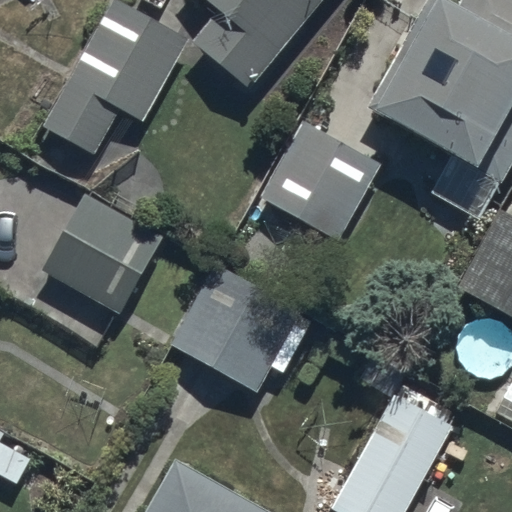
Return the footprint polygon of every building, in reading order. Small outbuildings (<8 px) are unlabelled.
[(188,40),(111,0),(43,129),(96,157),(121,111),(144,123),(188,40)] [(200,0),(218,17),(192,45),(250,97),(330,0),(200,0)] [(437,0),(428,0),(370,104),(381,110),(377,118),(452,160),(432,197),(482,225),(511,171),(511,0),(463,0),(458,11),(437,0)] [(300,125),(259,198),(339,244),(350,225),(356,228),(370,205),(363,201),(383,167),(342,143),(339,148),(300,125)] [(87,201),(45,280),(122,322),(164,242),(87,201)] [(511,219),(497,211),(454,288),(511,319),(511,219)] [(214,267),(169,347),(258,397),(273,370),(283,376),(313,323),(214,267)] [(393,398),(329,509),(334,511),(407,511),(453,433),(393,398)] [(0,434),(0,476),(18,486),(32,463),(1,446),(6,437),(0,434)] [(263,511),(175,460),(145,511),(263,511)]
